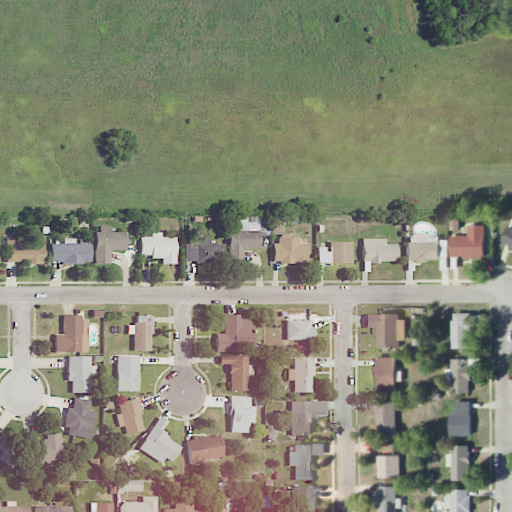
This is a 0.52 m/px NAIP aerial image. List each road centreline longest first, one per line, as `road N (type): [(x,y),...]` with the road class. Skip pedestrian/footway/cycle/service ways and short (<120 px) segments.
road 1 (residential): [(507,293),(0,296)]
road 2 (residential): [(507,293),(503,511)]
road 3 (residential): [(346,294),(347,511)]
